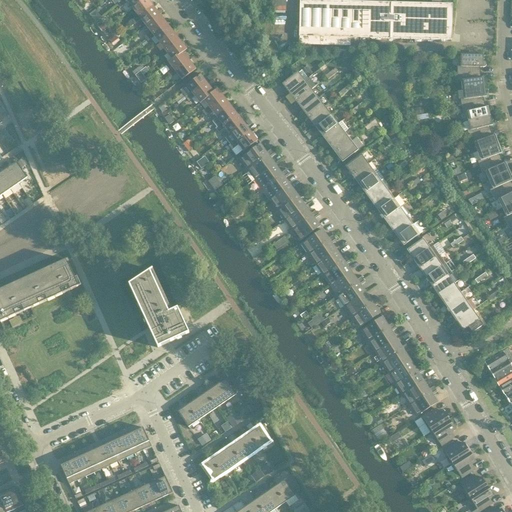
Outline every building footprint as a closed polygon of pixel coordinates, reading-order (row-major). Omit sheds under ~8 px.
[(125,0),(127,2),(132,8),(143,0),(125,0)] [(143,0),(132,8),(137,15),(139,17),(153,6),(148,0),(143,0)] [(278,0),(278,9),(286,9),(286,0),(278,0)] [(451,40),(451,22),(452,4),(439,3),(439,1),(432,0),(431,0),(432,3),(300,0),(299,45),(350,46),(350,38),(451,40)] [(139,17),(141,19),(146,26),(160,15),(153,6),(139,17)] [(132,26),(138,22),(141,19),(139,17),(137,15),(131,20),(128,22),(128,23),(130,26),(132,26)] [(146,26),(151,32),(152,34),(166,23),(160,15),(146,26)] [(152,34),(154,36),(159,43),(173,32),(166,23),(152,34)] [(159,43),(164,49),(166,51),(180,40),(173,32),(159,43)] [(116,36),(109,41),(113,46),(120,41),(116,36)] [(167,53),(172,59),(172,60),(182,52),(183,52),(187,49),(180,40),(166,51),(167,53)] [(172,60),(172,59),(168,62),(173,69),(175,71),(189,60),(183,52),(182,52),(172,60)] [(483,55),(461,54),(460,66),(457,66),(457,74),(480,73),(480,67),(483,67),(485,67),(486,66),(486,65),(486,63),(485,62),(483,62),(483,55)] [(175,71),(177,73),(182,80),(196,69),(189,60),(175,71)] [(145,67),(140,71),(143,75),(149,71),(145,67)] [(289,94),(307,79),(300,70),(282,85),(289,94)] [(480,73),(457,74),(458,82),(461,81),(462,90),(485,87),(484,78),(481,78),(480,73)] [(186,86),(191,92),(193,94),(207,84),(200,75),(186,86)] [(295,102),(311,90),(315,87),(309,78),(307,79),(289,94),(295,102)] [(193,94),(195,97),(200,103),(204,101),(204,100),(214,92),(213,92),(207,84),(193,94)] [(485,87),(462,90),(463,99),(460,99),(461,106),(484,102),(483,97),(486,97),(485,87)] [(217,89),(213,92),(214,92),(204,100),(204,101),(208,106),(210,109),(224,98),(217,89)] [(311,90),(295,102),(302,111),(317,99),(311,90)] [(210,109),(212,111),(217,117),(231,106),(224,98),(210,109)] [(317,99),(302,111),(308,119),(324,107),(317,99)] [(484,102),(461,106),(463,113),(466,113),(468,121),(490,116),(488,107),(485,107),(484,102)] [(217,117),(222,123),(223,126),(237,115),(231,106),(217,117)] [(324,107),(308,119),(315,128),(331,116),(324,107)] [(223,126),(225,128),(230,134),(244,123),(237,115),(223,126)] [(331,116),(315,128),(322,136),(337,125),(331,116)] [(490,116),(468,121),(470,130),(467,131),(469,138),(491,131),(489,126),(492,125),(490,116)] [(337,125),(322,136),(328,145),(344,133),(347,131),(340,122),(337,125)] [(230,134),(235,141),(237,143),(250,132),(244,123),(230,134)] [(491,131),(469,138),(471,144),(474,143),(477,152),(499,144),(495,135),(492,136),(491,131)] [(237,143),(238,145),(243,152),(257,141),(250,132),(237,143)] [(344,133),(328,145),(335,154),(350,142),(344,133)] [(395,138),(390,141),(392,144),(394,146),(401,140),(399,137),(396,139),(395,138)] [(189,139),(183,144),(189,151),(195,147),(189,139)] [(350,142),(335,154),(342,163),(357,151),(350,142)] [(243,169),(244,172),(272,151),(270,148),(265,152),(263,150),(264,149),(260,144),(240,159),(246,167),(243,169)] [(499,144),(477,152),(480,160),(477,161),(479,167),(501,159),(499,154),(502,153),(499,144)] [(272,151),(244,172),(246,174),(249,172),(255,180),(275,165),(272,160),(271,160),(270,158),(275,155),(272,151)] [(345,167),(352,176),(367,164),(361,155),(345,167)] [(205,156),(196,162),(201,169),(209,163),(205,156)] [(501,159),(479,167),(482,173),(485,172),(489,180),(510,171),(506,162),(503,164),(501,159)] [(12,165),(8,168),(19,183),(27,178),(15,160),(10,163),(12,165)] [(367,164),(352,176),(358,185),(374,173),(367,164)] [(4,171),(0,173),(10,189),(19,183),(8,168),(6,165),(2,168),(4,171)] [(279,169),(275,165),(255,180),(261,188),(258,190),(259,192),(287,172),(284,168),(280,172),(278,170),(279,169)] [(377,171),(374,173),(358,185),(365,193),(380,182),(384,179),(377,171)] [(511,176),(510,171),(489,180),(492,189),(489,190),(492,196),(511,186),(511,184),(511,181),(511,180),(511,176)] [(287,172),(259,192),(261,194),(264,192),(270,200),(290,185),(287,180),(286,181),(285,179),(289,175),(287,172)] [(0,192),(2,195),(10,189),(0,173),(0,192)] [(216,175),(209,180),(215,190),(223,185),(216,175)] [(380,182),(365,193),(371,202),(387,191),(380,182)] [(293,190),(290,185),(270,200),(275,208),(273,210),(274,212),(302,192),(299,189),(294,192),(293,190)] [(511,186),(492,196),(495,202),(498,200),(502,208),(511,202),(511,186)] [(387,191),(371,202),(377,211),(393,199),(387,191)] [(302,192),(274,212),(276,214),(279,212),(284,220),(305,206),(301,201),(299,199),(304,196),(302,192)] [(474,197),(468,200),(472,206),(476,203),(474,197)] [(393,199),(377,211),(384,219),(399,208),(393,199)] [(511,202),(502,208),(506,216),(503,218),(506,223),(511,220),(511,202)] [(403,205),(399,208),(384,219),(390,228),(406,217),(409,214),(403,205)] [(308,210),(305,206),(284,220),(290,228),(288,231),(289,233),(317,213),(314,209),(309,213),(308,211),(308,210)] [(317,213),(289,233),(290,235),(293,233),(300,241),(320,226),(316,221),(314,219),(319,216),(317,213)] [(406,217),(390,228),(397,237),(412,225),(406,217)] [(416,223),(412,225),(397,237),(403,246),(422,232),(416,223)] [(466,223),(460,227),(466,236),(472,232),(466,223)] [(322,230),(301,244),(307,253),(304,255),(306,257),(334,237),(332,234),(327,237),(325,235),(326,235),(322,230)] [(334,237),(306,257),(307,259),(310,257),(316,265),(337,251),(334,246),(333,246),(332,244),(337,241),(334,237)] [(407,250),(413,260),(429,249),(423,239),(407,250)] [(278,241),(273,245),(276,249),(281,246),(278,241)] [(439,242),(435,244),(440,252),(444,250),(439,242)] [(429,249),(413,260),(419,269),(439,255),(432,246),(429,249)] [(340,256),(337,251),(316,265),(322,273),(319,275),(320,277),(348,258),(346,255),(341,258),(340,256)] [(439,255),(419,269),(425,278),(445,264),(439,255)] [(348,258),(320,277),(322,280),(325,278),(330,286),(351,272),(348,267),(347,267),(346,265),(351,262),(348,258)] [(0,322),(31,308),(79,286),(66,260),(58,263),(59,264),(64,261),(65,263),(67,262),(67,264),(62,266),(60,267),(60,266),(0,293),(0,322)] [(445,264),(425,278),(432,286),(448,275),(451,273),(445,264)] [(129,285),(148,327),(158,348),(189,334),(177,309),(171,312),(152,270),(129,285)] [(354,276),(351,272),(330,286),(336,294),(333,296),(334,298),(363,279),(360,275),(355,279),(354,277),(354,276)] [(448,275),(432,286),(438,295),(454,284),(448,275)] [(363,279),(334,298),(336,300),(339,298),(345,307),(365,292),(362,288),(360,286),(365,282),(363,279)] [(454,284),(438,295),(444,304),(460,293),(454,284)] [(369,297),(365,292),(345,307),(350,315),(347,317),(349,319),(377,300),(374,296),(370,300),(368,297),(369,297)] [(460,293),(444,304),(450,313),(466,302),(460,293)] [(377,300),(349,319),(350,321),(353,319),(359,328),(380,313),(376,308),(376,309),(374,307),(379,303),(377,300)] [(469,300),(466,302),(450,313),(456,322),(472,311),(476,308),(469,300)] [(306,311),(300,315),(303,320),(309,316),(306,311)] [(472,311),(456,322),(463,331),(468,327),(472,333),(482,325),(472,311)] [(317,317),(307,324),(311,329),(321,322),(317,317)] [(386,322),(382,317),(361,331),(367,339),(364,341),(365,343),(394,325),(391,321),(386,325),(385,323),(386,322)] [(324,321),(321,323),(324,328),(330,323),(327,318),(324,321)] [(394,325),(365,343),(366,346),(369,344),(375,352),(396,339),(393,334),(392,334),(391,332),(396,329),(394,325)] [(399,343),(396,339),(375,352),(380,361),(377,362),(379,365),(407,346),(405,343),(400,346),(399,344),(399,343)] [(407,346),(379,365),(380,367),(383,365),(388,373),(410,360),(407,355),(406,355),(405,353),(410,350),(407,346)] [(484,363),(489,371),(511,357),(507,349),(484,363)] [(511,357),(489,371),(494,379),(511,368),(510,364),(511,362),(511,357)] [(413,365),(410,360),(388,373),(394,382),(391,384),(392,386),(421,367),(419,364),(414,367),(412,365),(413,365)] [(421,367),(392,386),(394,388),(397,386),(402,395),(423,381),(420,376),(418,374),(423,371),(421,367)] [(352,368),(346,372),(349,376),(354,372),(352,368)] [(511,368),(494,379),(499,387),(511,379),(511,368)] [(225,379),(215,386),(226,401),(236,394),(234,392),(231,387),(225,379)] [(504,395),(511,390),(511,379),(499,387),(504,395)] [(427,386),(423,381),(402,395),(408,403),(404,405),(406,407),(435,389),(432,385),(427,388),(426,386),(427,386)] [(215,386),(206,392),(216,408),(226,401),(215,386)] [(435,389),(406,407),(407,409),(410,407),(416,416),(437,402),(434,397),(433,397),(432,395),(437,392),(435,389)] [(206,392),(196,399),(207,414),(216,408),(206,392)] [(196,399),(187,405),(198,421),(207,414),(196,399)] [(187,405),(178,411),(188,427),(198,421),(187,405)] [(421,418),(430,433),(449,420),(443,411),(436,415),(433,410),(421,418)] [(234,415),(227,419),(233,428),(240,423),(234,415)] [(458,415),(453,419),(456,424),(461,420),(458,415)] [(455,430),(449,420),(430,433),(434,438),(436,439),(441,446),(452,439),(449,434),(455,430)] [(380,425),(373,430),(376,434),(383,429),(380,425)] [(259,426),(249,433),(260,448),(270,442),(259,426)] [(152,447),(143,427),(135,431),(143,450),(152,447)] [(135,431),(126,435),(135,454),(143,450),(135,431)] [(205,433),(196,439),(201,446),(210,440),(205,433)] [(249,433),(240,439),(251,455),(260,448),(249,433)] [(396,434),(388,440),(391,444),(399,439),(396,434)] [(126,435),(118,439),(127,458),(135,454),(126,435)] [(118,439),(113,441),(110,443),(119,462),(127,458),(118,439)] [(240,439),(231,446),(241,461),(251,455),(240,439)] [(447,459),(450,465),(470,452),(464,443),(457,447),(454,442),(443,449),(448,457),(447,459)] [(110,443),(102,446),(110,466),(119,462),(110,443)] [(102,446),(97,449),(93,450),(102,469),(110,466),(102,446)] [(231,446),(221,452),(232,468),(241,461),(231,446)] [(427,449),(421,453),(424,459),(430,455),(427,449)] [(93,450),(85,454),(94,473),(102,469),(93,450)] [(221,452),(212,459),(222,474),(232,468),(221,452)] [(476,462),(470,452),(450,465),(454,470),(456,471),(461,478),(472,471),(469,466),(476,462)] [(85,454),(81,456),(77,458),(86,477),(94,473),(85,454)] [(424,459),(421,461),(425,467),(435,461),(431,455),(430,455),(424,459)] [(77,458),(69,462),(77,481),(86,477),(77,458)] [(212,459),(202,465),(213,481),(222,474),(212,459)] [(69,485),(77,481),(69,462),(60,465),(69,485)] [(260,470),(251,475),(256,482),(264,476),(260,470)] [(173,493),(165,476),(155,481),(163,497),(173,493)] [(464,493),(468,499),(487,486),(481,477),(474,481),(471,476),(460,483),(465,491),(464,493)] [(284,480),(274,487),(284,503),(295,496),(284,480)] [(155,481),(145,486),(152,502),(163,497),(155,481)] [(6,490),(15,509),(16,511),(20,511),(26,510),(15,486),(6,490)] [(145,486),(135,490),(142,507),(152,502),(145,486)] [(486,500),(489,498),(493,496),(487,486),(468,499),(473,507),(469,510),(470,511),(479,511),(489,505),(486,500)] [(274,487),(264,494),(275,509),(284,503),(274,487)] [(6,490),(0,493),(0,498),(6,511),(9,511),(15,509),(6,490)] [(135,490),(124,495),(131,511),(142,507),(135,490)] [(264,494),(255,500),(263,511),(270,511),(275,509),(264,494)] [(124,495),(113,500),(118,511),(130,511),(131,511),(124,495)] [(118,511),(113,500),(103,505),(106,511),(118,511)] [(263,511),(255,500),(246,507),(249,511),(263,511)]
